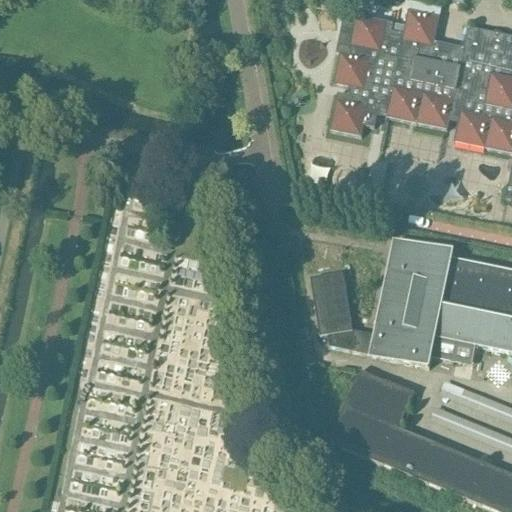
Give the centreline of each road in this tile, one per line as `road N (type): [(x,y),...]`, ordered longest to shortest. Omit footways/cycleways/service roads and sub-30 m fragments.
road 1 (track): [(10,511),(93,141)]
road 2 (track): [(261,154),(206,163),(93,141)]
road 3 (residential): [(261,154),(233,0)]
